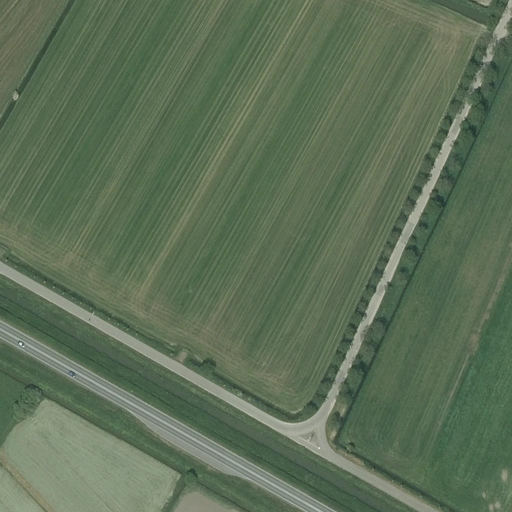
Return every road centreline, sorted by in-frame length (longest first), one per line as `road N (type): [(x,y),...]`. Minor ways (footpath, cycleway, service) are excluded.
road 1 (unclassified): [(511,7),(334,394),(306,430),(289,434),(0,272)]
road 2 (trunk): [(323,511),(0,332)]
